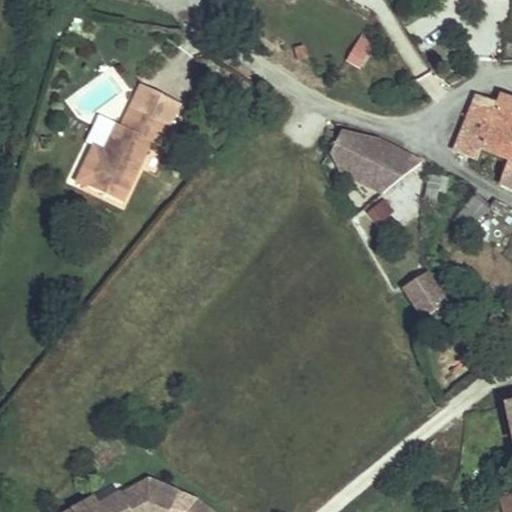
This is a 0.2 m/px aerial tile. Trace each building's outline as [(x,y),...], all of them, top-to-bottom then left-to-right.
[(344,59),(360,68),(375,42),(358,33),(344,59)] [(177,98),(139,75),(127,95),(165,118),(177,98)] [(92,140),(84,135),(66,163),(111,191),(147,132),(153,137),(165,118),(127,95),(118,110),(112,107),(98,130),(92,140)] [(511,98),(502,95),(499,104),(483,141),(496,147),(500,149),(508,131),(511,132),(511,98)] [(461,145),(478,153),(483,141),(499,104),(480,97),(461,145)] [(324,166),(393,197),(413,153),(344,122),(324,166)] [(98,130),(89,125),(84,135),(92,140),(98,130)] [(500,149),(511,154),(511,132),(508,131),(500,149)] [(511,159),(502,182),(511,186),(511,159)] [(428,173),(425,194),(445,198),(449,177),(428,173)] [(461,216),(476,226),(494,208),(484,196),(461,216)] [(376,226),(396,212),(385,197),(365,211),(376,226)] [(511,207),(501,201),(494,208),(502,216),(511,207)] [(473,229),(476,226),(461,216),(460,217),(471,231),(473,229)] [(454,302),(434,270),(410,286),(431,319),(454,302)] [(168,511),(176,496),(151,485),(99,510),(96,504),(80,511),(168,511)]
